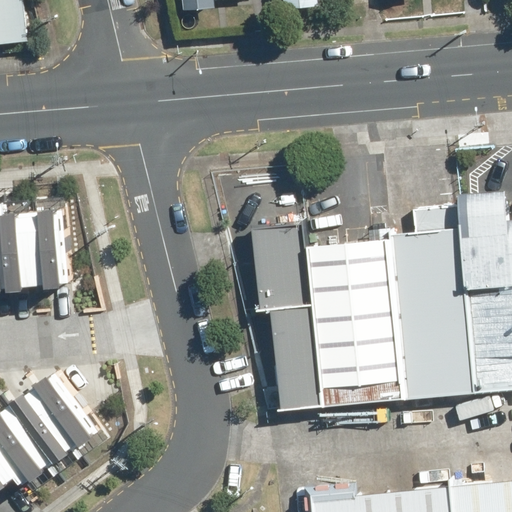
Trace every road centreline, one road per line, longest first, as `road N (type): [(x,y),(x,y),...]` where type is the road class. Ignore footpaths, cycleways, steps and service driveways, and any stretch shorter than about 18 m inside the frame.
road 1 (secondary): [(129,102),(511,69)]
road 2 (residential): [(129,102),(181,323)]
road 3 (residential): [(181,323),(204,440),(190,472),(145,511)]
road 4 (residential): [(181,323),(0,336)]
road 5 (secondary): [(0,113),(129,102)]
